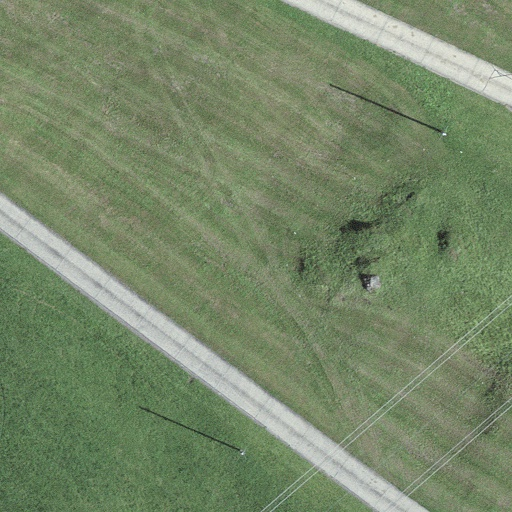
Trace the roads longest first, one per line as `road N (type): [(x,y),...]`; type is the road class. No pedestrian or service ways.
road 1 (unclassified): [(0,211),(405,511)]
road 2 (unclassified): [(511,89),(322,0)]
